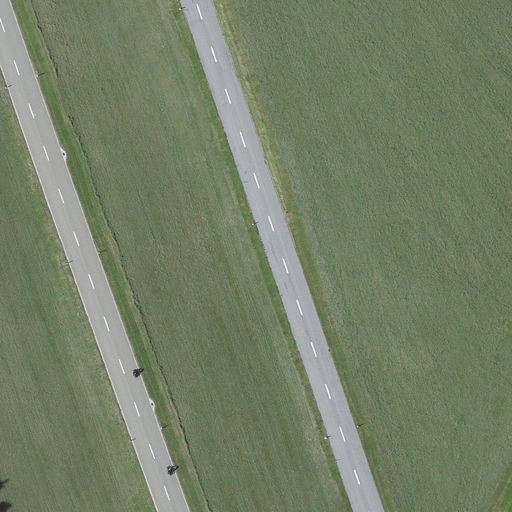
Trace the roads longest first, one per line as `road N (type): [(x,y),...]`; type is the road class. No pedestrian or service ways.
road 1 (tertiary): [(195,0),(368,511)]
road 2 (tertiary): [(174,511),(0,16)]
